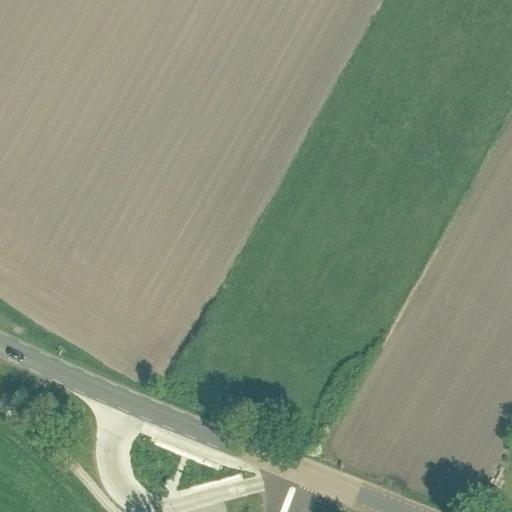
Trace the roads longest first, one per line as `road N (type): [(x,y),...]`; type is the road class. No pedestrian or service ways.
road 1 (unclassified): [(301,472),(171,510),(145,509),(120,487),(113,467),(124,402)]
road 2 (secondary): [(301,472),(124,402)]
road 3 (secondary): [(124,402),(0,345)]
